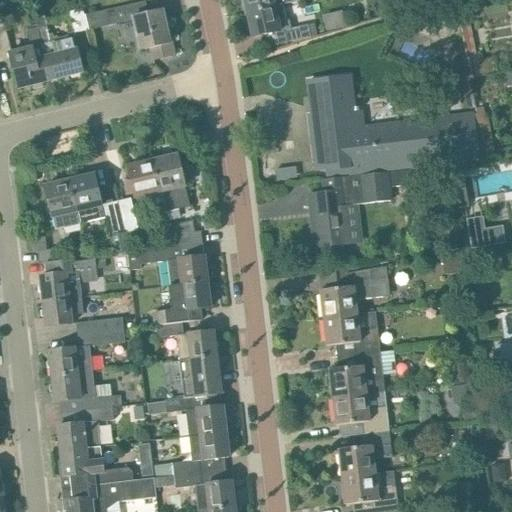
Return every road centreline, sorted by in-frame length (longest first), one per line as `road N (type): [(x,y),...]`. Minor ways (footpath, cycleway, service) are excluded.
road 1 (residential): [(277,511),(223,70)]
road 2 (residential): [(39,511),(0,188)]
road 3 (residential): [(0,135),(223,70)]
